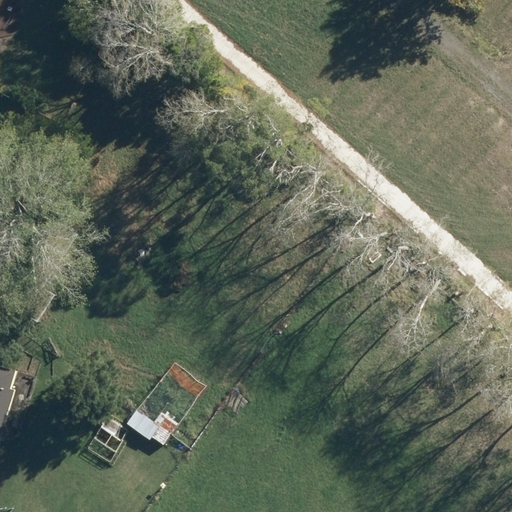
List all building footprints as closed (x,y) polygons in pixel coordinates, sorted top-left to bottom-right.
[(229,0),(139,0),(230,80),(269,35),(229,0)] [(27,126),(37,131),(43,118),(33,113),(27,126)] [(473,139),(511,171),(511,142),(487,122),(473,139)] [(37,301),(27,317),(42,327),(52,311),(37,301)] [(0,453),(19,388),(0,382),(0,453)] [(182,426),(164,412),(155,424),(162,429),(155,440),(166,448),(182,426)] [(154,424),(140,414),(133,424),(147,434),(154,424)]
